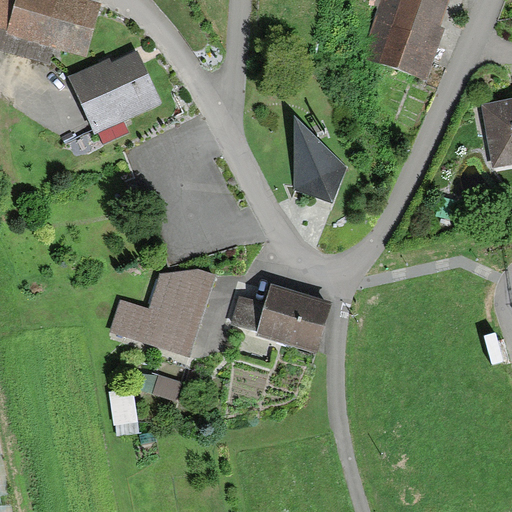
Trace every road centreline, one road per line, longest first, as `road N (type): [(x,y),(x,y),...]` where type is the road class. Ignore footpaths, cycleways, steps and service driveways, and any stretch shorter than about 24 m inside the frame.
road 1 (residential): [(487,0),(390,217),(339,273)]
road 2 (residential): [(339,273),(337,405),(363,511)]
road 3 (residential): [(339,273),(308,261),(283,238),(219,124)]
road 4 (residential): [(219,124),(169,43),(129,0)]
road 5 (residential): [(219,124),(238,0)]
